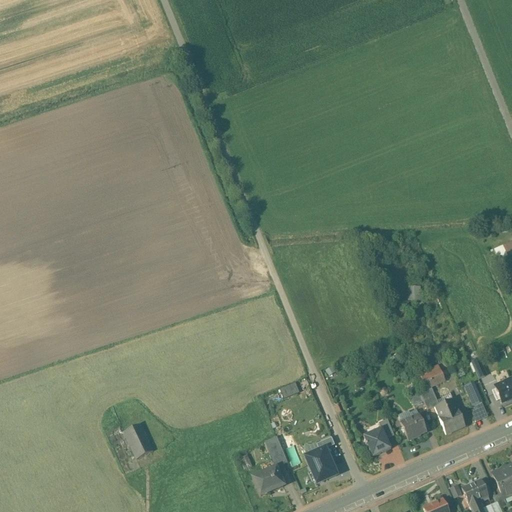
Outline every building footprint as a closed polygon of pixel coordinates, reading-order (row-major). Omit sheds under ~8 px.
[(497,261),(511,253),(511,241),(511,240),(492,249),(497,261)] [(480,364),(473,368),(478,380),(486,377),(480,364)] [(437,367),(419,375),(426,391),(444,383),(437,367)] [(511,402),(511,380),(493,388),(494,392),(492,393),(496,403),(499,401),(502,409),(511,405),(511,403),(511,402)] [(474,384),(464,388),(472,408),(473,407),(481,404),(482,404),(474,384)] [(420,404),(414,392),(407,395),(413,407),(420,404)] [(436,405),(430,392),(420,396),(425,409),(436,405)] [(457,412),(452,401),(434,409),(439,420),(438,420),(445,436),(464,428),(457,412)] [(475,411),(471,413),(476,424),(488,419),(481,404),(473,407),(475,411)] [(418,417),(400,425),(408,443),(419,438),(419,437),(425,434),(418,417)] [(381,430),(386,441),(394,437),(387,421),(378,425),(381,430)] [(152,453),(140,426),(123,434),(136,461),(152,453)] [(381,430),(363,438),(372,459),(390,451),(386,441),(381,430)] [(316,446),(319,452),(325,450),(334,447),(331,439),(316,446)] [(277,440),(265,446),(276,471),(288,465),(277,440)] [(319,452),(304,459),(316,486),(337,477),(325,450),(319,452)] [(511,485),(505,470),(492,476),(500,495),(502,501),(503,500),(511,496),(511,485)] [(277,471),(252,482),(261,502),(286,491),(277,471)] [(480,483),(461,491),(468,507),(470,511),(481,511),(477,502),(487,498),(480,483)] [(500,495),(495,498),(500,510),(506,508),(503,500),(502,501),(500,495)] [(446,511),(442,502),(423,510),(423,511),(446,511)]
